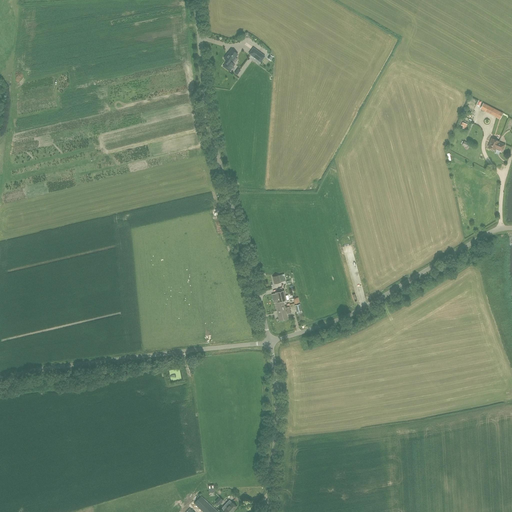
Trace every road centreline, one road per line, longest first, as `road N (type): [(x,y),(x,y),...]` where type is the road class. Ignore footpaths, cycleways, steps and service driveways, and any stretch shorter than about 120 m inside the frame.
road 1 (unclassified): [(270,341),(208,126),(196,0)]
road 2 (unclassified): [(0,380),(270,341)]
road 3 (unclassified): [(270,341),(339,320),(486,234),(511,227)]
road 4 (unclassified): [(268,511),(276,403),(270,341)]
